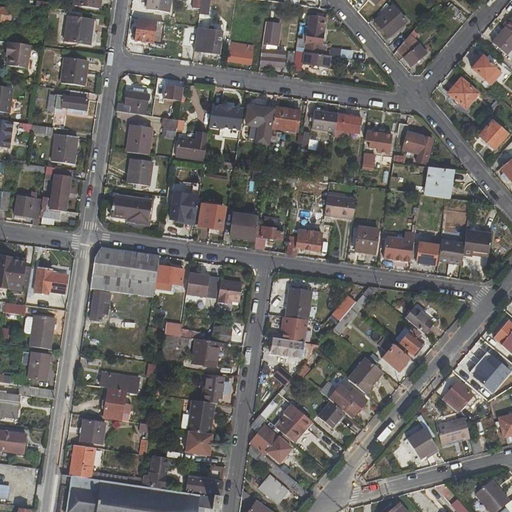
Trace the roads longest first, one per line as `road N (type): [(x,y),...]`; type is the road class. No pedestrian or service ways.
road 1 (residential): [(113,61),(401,102),(416,96)]
road 2 (residential): [(49,511),(88,239)]
road 3 (residential): [(319,501),(490,298)]
road 4 (residential): [(267,262),(230,511)]
road 5 (residential): [(267,262),(490,298)]
road 6 (residential): [(511,458),(319,501)]
road 7 (residential): [(88,239),(267,262)]
road 8 (residential): [(88,239),(113,61)]
road 9 (residential): [(416,96),(511,210)]
road 10 (residential): [(498,0),(416,96)]
road 11 (residential): [(335,0),(416,96)]
